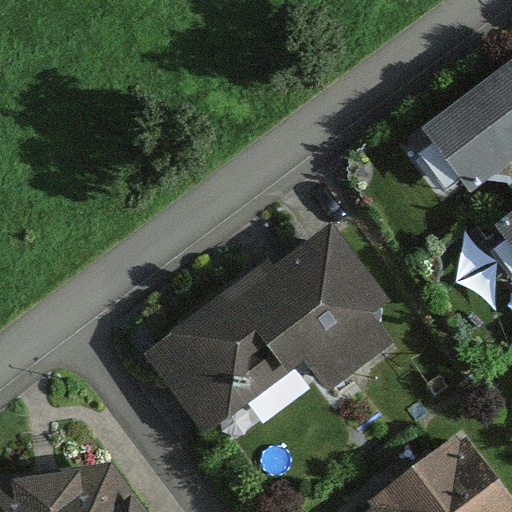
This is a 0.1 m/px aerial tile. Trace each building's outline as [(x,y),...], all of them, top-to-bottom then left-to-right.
[(472,193),(511,164),(511,78),(432,136),(472,193)] [(511,230),(503,238),(511,249),(511,230)] [(275,271),(156,360),(225,453),(330,374),(347,397),(417,345),(339,241),(283,282),(275,271)] [(511,511),(511,491),(476,445),(390,511),(511,511)] [(158,511),(132,471),(0,481),(0,511),(158,511)]
